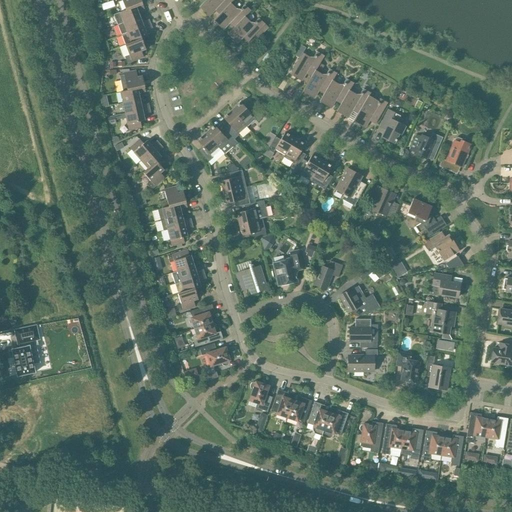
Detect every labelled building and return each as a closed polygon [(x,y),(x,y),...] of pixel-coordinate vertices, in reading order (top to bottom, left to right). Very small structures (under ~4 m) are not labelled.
[(126,10),(142,3),(141,0),(117,0),(118,2),(122,0),(126,10)] [(232,2),(233,3),(235,0),(205,0),(199,7),(209,16),(216,8),(221,13),(232,2)] [(221,13),(214,21),(223,30),(231,22),(235,26),(236,27),(246,16),(247,17),(253,11),(247,5),(242,9),(238,8),(233,3),(232,2),(221,13)] [(142,3),(126,10),(114,14),(118,25),(140,16),(138,11),(144,8),(142,3)] [(140,16),(118,25),(122,35),(150,24),(149,19),(142,22),(140,16)] [(250,41),(256,35),(259,38),(269,27),(260,19),(256,23),(252,22),(247,17),(246,16),(236,27),(235,26),(228,34),(238,43),(245,36),(250,41)] [(150,24),(122,35),(126,45),(142,39),(148,36),(145,31),(152,28),(150,24)] [(146,49),(142,39),(126,45),(129,55),(125,57),(128,63),(144,57),(142,51),(146,49)] [(307,71),(313,75),(316,70),(325,55),(318,51),(316,55),(310,57),(303,53),(290,74),(302,81),(307,71)] [(323,74),(316,70),(313,75),(303,91),(314,98),(320,89),(325,92),(326,92),(333,80),(338,73),(330,68),(327,74),(323,74)] [(119,74),(123,91),(145,87),(142,76),(138,77),(136,71),(119,74)] [(340,84),(333,80),(326,92),(325,92),(320,101),(331,108),(337,99),(342,102),(350,90),(354,83),(347,78),(344,84),(340,84)] [(146,92),(145,87),(123,91),(120,92),(123,103),(140,99),(139,93),(146,92)] [(357,94),(350,90),(342,102),(337,111),(348,118),(354,109),(359,112),(369,95),(370,95),(371,93),(364,88),(361,94),(357,94)] [(359,112),(354,121),(365,128),(371,118),(377,122),(388,103),(381,98),(379,101),(370,95),(369,95),(359,112)] [(123,103),(125,113),(149,108),(148,103),(141,105),(140,99),(123,103)] [(240,102),(231,109),(246,127),(255,119),(258,122),(262,118),(252,107),(248,110),(240,102)] [(150,113),(149,108),(125,113),(121,114),(122,119),(126,118),(129,130),(142,127),(140,121),(145,120),(143,114),(150,113)] [(226,130),(235,139),(239,135),(238,134),(246,127),(231,109),(223,117),(231,126),(226,130)] [(388,109),(381,125),(387,128),(382,137),(386,139),(386,142),(392,142),(395,143),(399,133),(401,135),(406,126),(397,122),(401,116),(388,109)] [(238,143),(235,139),(226,130),(222,134),(215,125),(207,133),(221,149),(220,150),(225,154),(238,143)] [(268,150),(263,154),(270,158),(273,153),(276,149),(285,155),(295,138),(285,132),(279,142),(274,139),(268,150)] [(221,149),(207,133),(198,141),(205,149),(200,152),(208,162),(213,158),(212,157),(220,150),(221,149)] [(443,137),(433,133),(430,139),(422,135),(421,137),(416,135),(410,151),(415,152),(414,153),(417,155),(417,157),(422,159),(423,158),(426,159),(431,149),(437,152),(443,137)] [(462,139),(457,137),(456,138),(455,140),(446,160),(442,159),(439,166),(452,172),(455,165),(461,168),(469,149),(470,149),(471,147),(470,147),(471,144),(462,140),(462,139)] [(285,155),(284,158),(293,163),(292,164),(291,167),(296,170),(302,161),(304,157),(299,154),(305,144),(295,138),(285,155)] [(130,147),(141,161),(160,144),(157,140),(151,145),(147,140),(144,143),(140,139),(130,147)] [(141,161),(148,168),(148,169),(157,161),(162,157),(158,152),(163,148),(160,144),(141,161)] [(310,181),(322,160),(312,154),(306,164),(302,161),(296,170),(295,172),(310,181)] [(332,166),(322,160),(310,181),(325,190),(331,179),(327,176),(332,166)] [(164,169),(157,161),(148,169),(148,168),(144,172),(151,181),(147,184),(152,189),(165,178),(161,173),(164,169)] [(362,176),(347,168),(335,189),(343,193),(343,194),(344,195),(341,199),(354,206),(363,189),(356,185),(362,176)] [(223,192),(246,187),(242,170),(230,173),(231,178),(220,181),(223,192)] [(162,208),(186,202),(183,191),(178,193),(177,186),(164,189),(167,200),(160,202),(162,208)] [(246,204),(246,205),(250,204),(246,187),(223,192),(226,204),(236,201),(238,206),(246,204)] [(395,194),(379,187),(372,203),(373,204),(375,209),(374,210),(385,215),(384,218),(392,221),(397,208),(390,205),(395,194)] [(147,203),(145,198),(133,201),(135,207),(147,203)] [(429,212),(432,207),(413,199),(407,213),(416,217),(420,223),(415,226),(419,233),(422,231),(426,237),(439,229),(435,223),(436,222),(429,212)] [(268,217),(264,201),(250,204),(246,205),(247,210),(237,213),(239,224),(262,219),(268,217)] [(186,202),(162,208),(162,209),(158,210),(161,220),(165,219),(182,214),(180,209),(187,207),(186,202)] [(293,210),(288,202),(285,203),(281,213),(293,210)] [(183,220),(182,214),(165,219),(161,220),(163,230),(167,229),(168,229),(191,223),(190,218),(183,220)] [(262,219),(239,224),(242,235),(253,233),(254,239),(266,236),(262,219)] [(191,223),(168,229),(172,246),(185,243),(183,237),(187,236),(186,230),(193,228),(191,223)] [(445,237),(441,232),(424,244),(429,252),(435,247),(437,250),(438,251),(444,260),(459,251),(449,235),(445,237)] [(316,248),(308,245),(305,253),(307,253),(306,256),(312,258),(316,248)] [(305,268),(301,250),(290,252),(292,258),(285,261),(274,263),(278,285),(280,285),(282,286),(289,284),(290,283),(297,281),(295,271),(305,268)] [(178,272),(194,266),(191,255),(187,257),(185,251),(168,256),(170,262),(174,261),(178,272)] [(449,268),(463,265),(458,256),(446,264),(449,268)] [(373,271),(378,266),(374,260),(364,269),(369,274),(373,271)] [(343,265),(330,261),(327,268),(321,266),(314,285),(326,289),(332,275),(338,277),(343,265)] [(252,264),(251,264),(250,264),(249,264),(248,265),(248,266),(247,267),(247,268),(248,270),(236,273),(238,281),(244,279),(246,287),(249,286),(252,294),(267,289),(263,275),(261,276),(259,266),(255,267),(254,266),(254,265),(253,265),(252,264)] [(178,272),(181,282),(205,274),(203,270),(196,272),(194,266),(178,272)] [(434,273),(432,285),(439,287),(438,294),(458,298),(460,284),(450,282),(451,276),(448,276),(434,273)] [(181,282),(175,284),(178,294),(195,289),(201,287),(199,281),(206,279),(205,274),(181,282)] [(511,278),(508,278),(507,279),(504,278),(503,289),(506,290),(505,291),(511,292),(511,278)] [(352,288),(339,296),(349,312),(353,310),(357,317),(372,311),(380,308),(374,299),(367,303),(358,287),(353,290),(352,288)] [(195,289),(178,294),(181,304),(177,305),(179,312),(196,307),(194,301),(199,300),(195,289)] [(441,303),(428,301),(426,313),(434,314),(432,331),(449,334),(450,325),(453,326),(455,312),(440,310),(441,303)] [(191,318),(194,329),(214,323),(211,313),(214,312),(212,305),(190,311),(192,317),(191,318)] [(177,316),(174,308),(166,311),(169,318),(177,316)] [(511,310),(500,309),(498,324),(511,325),(511,310)] [(349,327),(349,342),(363,342),(363,348),(377,348),(377,341),(371,341),(371,327),(371,319),(355,320),(355,327),(349,327)] [(214,323),(194,329),(196,335),(195,335),(194,335),(193,335),(193,336),(193,337),(192,338),(192,339),(192,340),(194,347),(222,339),(220,332),(217,333),(214,323)] [(13,349),(12,349),(12,351),(12,350),(18,375),(17,375),(18,376),(19,376),(34,372),(34,373),(35,372),(35,371),(33,364),(40,362),(36,345),(38,345),(37,340),(39,340),(36,325),(14,330),(18,344),(19,344),(20,348),(13,349)] [(438,340),(436,348),(453,351),(454,343),(438,340)] [(511,345),(500,343),(499,349),(493,348),(493,352),(491,353),(491,357),(492,358),(491,362),(511,365),(511,363),(511,345)] [(215,351),(213,344),(200,348),(202,355),(207,354),(211,366),(222,363),(222,364),(223,365),(224,365),(225,366),(226,366),(227,365),(228,365),(229,364),(229,363),(229,362),(229,361),(230,361),(226,348),(215,351)] [(378,356),(378,349),(365,350),(366,356),(348,356),(349,371),(374,371),(374,356),(378,356)] [(411,354),(398,352),(396,365),(403,366),(401,380),(408,381),(408,382),(408,383),(409,384),(410,384),(412,384),(413,384),(414,384),(414,383),(415,383),(415,382),(416,382),(419,362),(410,360),(411,354)] [(450,368),(432,365),(429,387),(446,390),(450,368)] [(218,377),(216,372),(204,375),(206,381),(218,377)] [(269,386),(256,382),(255,382),(254,382),(252,382),(251,383),(251,384),(250,384),(250,385),(250,386),(250,387),(251,388),(251,389),(253,390),(250,401),(258,403),(256,408),(268,412),(272,399),(266,397),(269,386)] [(32,387),(12,391),(17,423),(38,420),(32,387)] [(277,414),(287,418),(294,398),(284,395),(285,391),(278,389),(271,411),(277,413),(277,414)] [(304,402),(294,398),(287,418),(298,421),(298,420),(304,422),(312,401),(305,398),(304,402)] [(323,430),(330,411),(320,407),(321,404),(315,402),(307,423),(313,425),(313,426),(314,427),(313,428),(313,429),(313,430),(313,431),(314,432),(315,433),(321,436),(323,430)] [(323,430),(321,436),(328,438),(329,438),(330,437),(331,437),(332,436),(333,435),(333,433),(334,434),(335,433),(341,435),(348,413),(338,410),(337,413),(330,411),(323,430)] [(486,437),(489,419),(481,418),(481,414),(471,412),(466,442),(474,443),(475,435),(486,437)] [(256,426),(255,432),(261,434),(263,428),(268,416),(261,413),(256,426)] [(489,419),(486,437),(496,439),(495,447),(503,448),(508,418),(497,417),(497,420),(489,419)] [(383,423),(372,422),(372,425),(364,424),(363,425),(362,425),(361,426),(360,426),(360,427),(359,428),(359,429),(360,430),(361,431),(361,432),(362,432),(361,442),(360,446),(362,446),(363,448),(370,449),(370,451),(378,453),(383,423)] [(386,424),(381,453),(389,455),(400,456),(401,449),(404,430),(396,429),(397,426),(386,424)] [(412,432),(404,430),(401,449),(411,450),(410,458),(418,459),(423,430),(413,428),(412,432)] [(431,453),(441,455),(444,437),(436,436),(437,432),(426,430),(421,460),(430,461),(431,453)] [(275,432),(273,438),(279,441),(281,435),(275,432)] [(452,438),(444,437),(441,455),(452,457),(450,465),(459,466),(463,437),(453,435),(452,438)] [(466,451),(465,459),(479,460),(480,453),(466,451)] [(338,454),(336,460),(344,463),(346,457),(338,454)] [(484,455),(484,462),(498,463),(498,456),(484,455)] [(511,459),(504,457),(503,465),(510,467),(511,459)] [(379,463),(378,471),(386,472),(387,464),(379,463)] [(420,470),(419,477),(426,478),(427,471),(420,470)]
